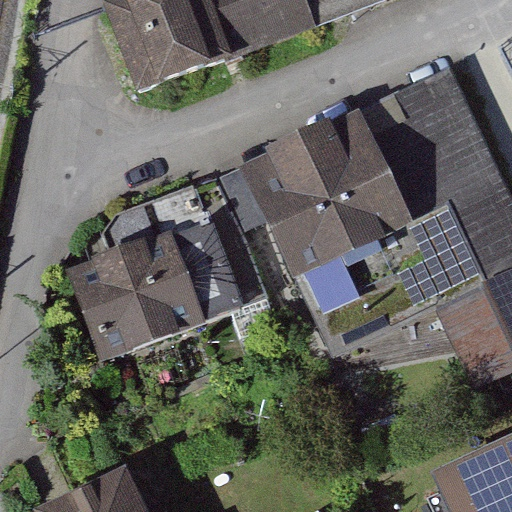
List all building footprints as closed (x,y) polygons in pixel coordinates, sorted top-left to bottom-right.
[(158,0),(125,13),(155,96),(414,0),(158,0)] [(511,47),(481,61),(511,133),(511,47)] [(511,199),(455,77),(241,176),(328,364),(436,314),(476,400),(511,383),(511,199)] [(107,365),(268,304),(222,184),(118,223),(107,240),(115,260),(72,276),(107,365)] [(511,511),(511,459),(449,487),(459,511),(511,511)] [(161,511),(146,479),(73,511),(161,511)]
